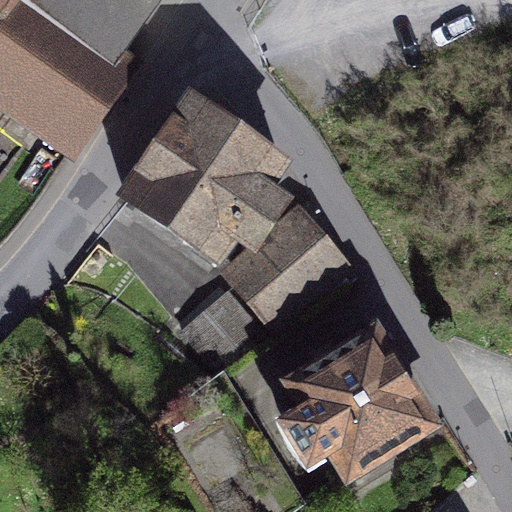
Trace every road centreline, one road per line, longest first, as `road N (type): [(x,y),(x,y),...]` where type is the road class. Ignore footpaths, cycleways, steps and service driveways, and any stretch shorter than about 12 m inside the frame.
road 1 (residential): [(195,34),(290,137),(511,492)]
road 2 (residential): [(0,301),(195,34)]
